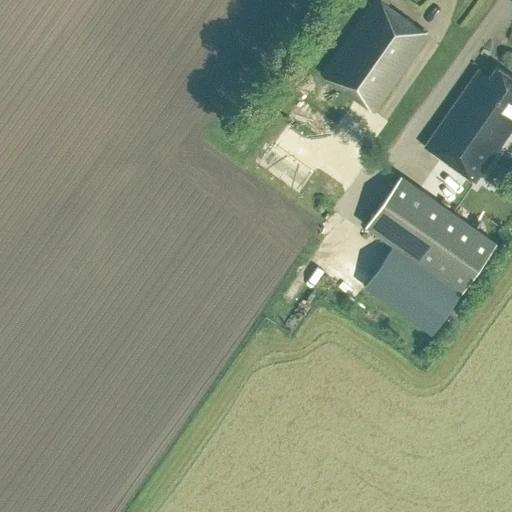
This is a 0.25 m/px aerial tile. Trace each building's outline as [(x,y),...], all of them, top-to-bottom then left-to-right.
[(373,0),(322,73),(375,110),(429,34),(387,4),(389,0),(373,0)] [(423,61),(435,68),(453,37),(442,31),(423,61)] [(511,75),(497,65),(489,75),(479,68),(425,145),(476,181),(511,130),(511,131),(511,75)] [(244,116),(255,101),(245,94),(235,109),(244,116)] [(294,115),(336,140),(348,121),(307,95),(294,115)] [(433,333),(496,242),(401,175),(366,225),(393,243),(364,284),(433,333)]
